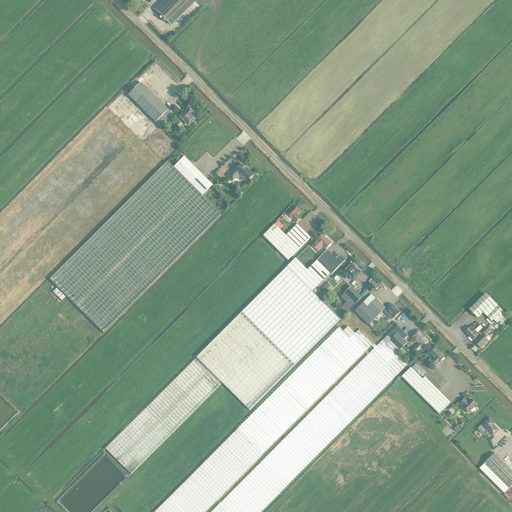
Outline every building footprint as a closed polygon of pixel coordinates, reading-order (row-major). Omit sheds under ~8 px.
[(165,0),(155,10),(170,25),(195,0),(165,0)] [(140,83),(127,95),(159,127),(170,117),(168,115),(170,112),(140,83)] [(179,117),(188,127),(197,118),(193,115),(195,113),(189,107),(179,117)] [(173,167),(201,196),(212,185),(184,157),(173,167)] [(49,279),(103,333),(221,215),(201,196),(173,167),(173,168),(167,162),(49,279)] [(247,181),(254,175),(246,167),(245,168),(241,164),(233,172),(232,171),(227,176),(232,181),(240,174),(247,181)] [(301,218),(297,215),(301,211),(295,205),(287,213),(292,219),(293,219),(296,223),(301,218)] [(278,225),(277,225),(279,223),(278,221),(263,236),(288,261),(311,238),(297,225),(292,230),(287,235),(286,236),(276,226),(278,225)] [(317,241),(313,245),(319,251),(323,247),(326,249),(331,244),(323,235),(317,241)] [(317,261),(331,274),(332,275),(346,260),(340,255),(336,259),(327,250),(317,261)] [(313,292),(331,274),(317,261),(309,269),(297,257),(194,361),(106,449),(131,474),(222,383),(249,410),(342,318),(313,292)] [(346,270),(341,275),(345,280),(349,276),(353,280),(361,273),(360,272),(352,264),(351,264),(345,270),(346,270)] [(367,287),(366,288),(370,292),(371,291),(375,288),(378,285),(372,279),(369,282),(371,283),(367,287)] [(345,293),(341,297),(346,303),(341,308),(346,313),(356,304),(363,297),(359,294),(352,286),(345,293)] [(362,291),(359,294),(363,297),(363,298),(366,295),(370,292),(366,288),(362,291)] [(493,320),(497,323),(506,314),(486,294),(470,310),(478,318),(483,312),(492,321),(493,320)] [(382,312),(382,311),(385,308),(372,295),(360,307),(355,312),(369,326),(374,321),(382,312)] [(391,303),(383,311),(392,320),(400,312),(391,303)] [(480,326),(480,325),(478,322),(474,326),(473,325),(471,327),(465,332),(469,336),(475,331),(478,328),(480,326)] [(491,330),(490,330),(492,328),(489,325),(488,327),(487,326),(482,331),(486,335),(491,330)] [(377,346),(360,329),(355,334),(348,326),(343,331),(339,327),(271,396),(154,511),(204,511),(320,396),(371,345),(374,349),(352,371),(221,503),(220,503),(211,511),(261,511),(354,418),(357,416),(362,410),(367,405),(408,364),(397,353),(387,344),(383,340),(377,346)] [(388,336),(383,340),(387,344),(397,353),(407,343),(404,340),(408,336),(398,326),(394,330),(388,336)] [(419,331),(415,335),(413,337),(414,338),(413,339),(415,342),(416,341),(419,344),(413,350),(417,353),(422,347),(423,348),(429,341),(419,331)] [(475,331),(469,336),(473,340),(479,335),(478,333),(475,331)] [(475,342),(481,349),(488,341),(491,339),(486,335),(484,337),(482,335),(475,342)] [(437,364),(445,357),(435,348),(430,353),(434,358),(433,360),(437,364)] [(423,379),(425,377),(427,375),(428,374),(417,364),(412,368),(423,379)] [(423,379),(412,368),(411,368),(402,377),(421,396),(429,405),(439,414),(451,403),(444,396),(441,393),(425,377),(423,379)] [(463,408),(468,413),(477,405),(472,399),(468,403),(466,402),(467,401),(464,399),(460,403),(464,407),(463,408)] [(481,425),(478,429),(483,434),(486,430),(493,436),(499,430),(494,425),(495,423),(489,417),(481,425)] [(504,493),(511,485),(511,470),(495,453),(479,468),(504,493)]
